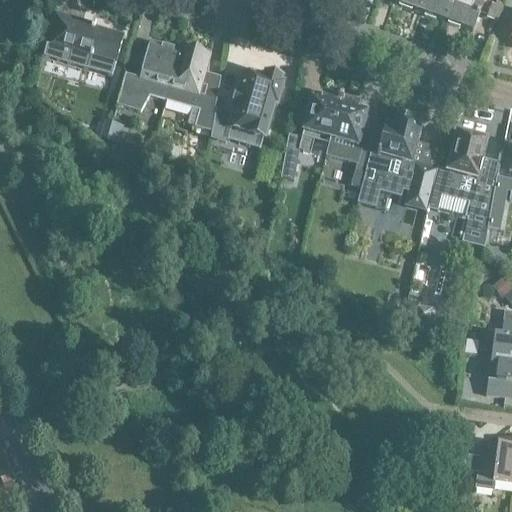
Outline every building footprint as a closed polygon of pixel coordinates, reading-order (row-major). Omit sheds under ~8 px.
[(420,14),(425,0),(396,0),(395,5),(420,14)] [(425,0),(420,14),(443,23),(452,0),(425,0)] [(452,0),(443,23),(471,33),(483,0),(452,0)] [(91,26),(80,23),(53,14),(44,51),(45,51),(43,60),(86,72),(86,73),(111,80),(115,66),(123,39),(95,31),(96,26),(94,25),(91,26)] [(165,104),(180,51),(179,53),(150,45),(142,75),(138,74),(136,81),(125,77),(116,109),(140,116),(149,100),(165,104)] [(216,101),(200,97),(210,60),(203,58),(201,52),(191,49),(187,53),(180,51),(165,104),(199,114),(194,131),(209,135),(216,101)] [(276,110),(282,88),(280,88),(281,84),(280,83),(277,79),(270,77),(265,79),(264,79),(263,83),(243,77),(238,95),(237,94),(232,113),(233,113),(232,118),(215,114),(210,142),(225,146),(229,132),(248,137),(247,138),(264,143),(274,109),(276,110)] [(330,148),(341,102),(323,97),(323,100),(314,97),(303,140),(298,139),(288,138),(280,182),(294,184),(299,152),(311,155),(314,154),(316,146),(314,144),(330,148)] [(367,174),(371,157),(357,153),(368,112),(358,110),(359,107),(341,102),(330,148),(343,151),(342,159),(357,163),(350,188),(360,191),(366,174),(367,174)] [(366,174),(360,191),(357,206),(375,211),(379,194),(401,200),(409,167),(406,166),(412,146),(417,147),(422,127),(417,125),(417,123),(402,119),(402,121),(398,121),(397,125),(388,123),(379,158),(371,157),(367,174),(366,174)] [(486,141),(468,137),(468,140),(457,137),(452,160),(449,159),(443,186),(441,186),(438,198),(468,206),(466,214),(486,219),(484,228),(487,229),(496,184),(479,180),(483,162),(481,162),(486,141)] [(132,148),(120,145),(116,160),(128,163),(132,148)] [(161,151),(157,165),(184,171),(187,157),(161,151)] [(189,166),(186,179),(200,183),(202,169),(189,166)] [(436,172),(415,167),(404,209),(426,215),(436,172)] [(485,250),(500,272),(511,252),(485,250)] [(502,302),(504,300),(511,310),(511,288),(504,279),(491,289),(502,302)] [(417,313),(413,316),(411,329),(413,333),(427,335),(432,332),(435,319),(431,314),(432,308),(419,305),(417,313)] [(490,361),(511,364),(511,315),(504,314),(500,340),(493,339),(490,361)] [(511,364),(490,361),(487,384),(494,385),(492,400),(511,402),(511,364)] [(494,486),(511,488),(511,442),(497,441),(496,448),(481,446),(479,457),(468,456),(466,473),(477,475),(474,491),(493,493),(494,486)] [(15,483),(11,474),(0,479),(0,481),(3,488),(12,484),(15,483)] [(0,508),(20,500),(12,484),(3,488),(0,489),(0,508)]
